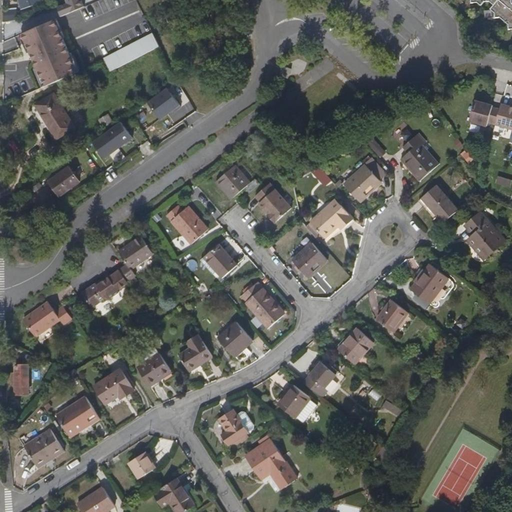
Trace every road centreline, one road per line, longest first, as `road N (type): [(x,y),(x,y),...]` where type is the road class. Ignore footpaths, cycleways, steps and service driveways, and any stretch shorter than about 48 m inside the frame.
road 1 (residential): [(0,288),(47,268),(81,215),(250,88),(274,22)]
road 2 (residential): [(274,22),(312,30),(372,84),(399,84),(438,47)]
road 3 (residential): [(157,416),(265,364),(314,319)]
road 4 (residential): [(0,511),(157,416)]
road 5 (residential): [(232,511),(184,434),(157,416)]
road 6 (residential): [(235,227),(314,319)]
